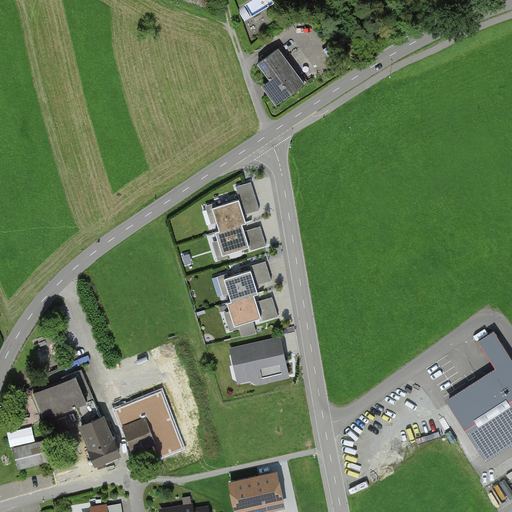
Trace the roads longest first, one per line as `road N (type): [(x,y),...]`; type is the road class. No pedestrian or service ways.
road 1 (residential): [(341,511),(268,135)]
road 2 (tertiary): [(0,372),(30,316),(77,265),(268,135)]
road 3 (tertiary): [(268,135),(429,35)]
road 4 (residential): [(139,511),(133,477),(0,508)]
